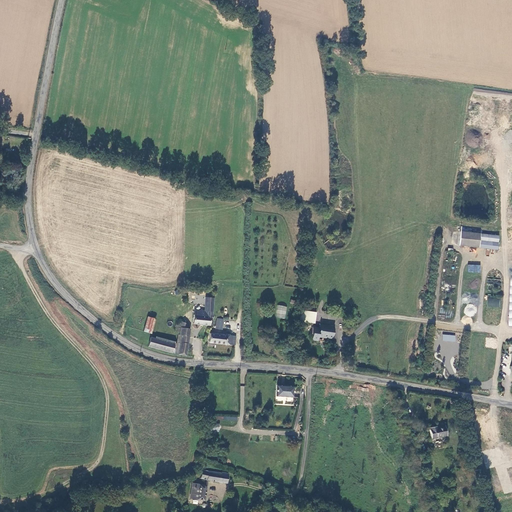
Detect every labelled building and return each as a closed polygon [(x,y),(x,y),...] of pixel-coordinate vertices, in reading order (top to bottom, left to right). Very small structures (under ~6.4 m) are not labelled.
[(499,237),(462,233),(461,246),(493,249),(493,243),(499,244),(499,237)] [(480,272),(481,265),(468,264),(468,272),(480,272)] [(208,319),(213,319),(213,313),(211,313),(213,300),(205,299),(204,312),(195,311),(193,324),(208,326),(208,319)] [(277,305),(276,318),(286,318),(287,306),(277,305)] [(314,323),(315,312),(299,311),(298,322),(314,323)] [(152,333),(154,318),(147,317),(144,332),(152,333)] [(179,346),(178,356),(187,357),(191,329),(188,328),(189,323),(181,322),(179,334),(178,334),(176,345),(179,346)] [(333,325),(319,324),(318,328),(312,327),(311,337),(317,338),(318,335),(332,336),(333,325)] [(235,336),(211,334),(211,343),(234,345),(235,336)] [(155,339),(152,338),(149,348),(171,354),(174,343),(156,338),(155,339)] [(293,386),(276,386),(276,397),(293,397),(293,386)] [(429,427),(433,442),(443,440),(442,436),(447,435),(444,425),(436,427),(436,425),(429,427)] [(225,481),(225,473),(201,471),(200,479),(225,481)] [(206,486),(192,485),(190,500),(205,501),(206,486)]
